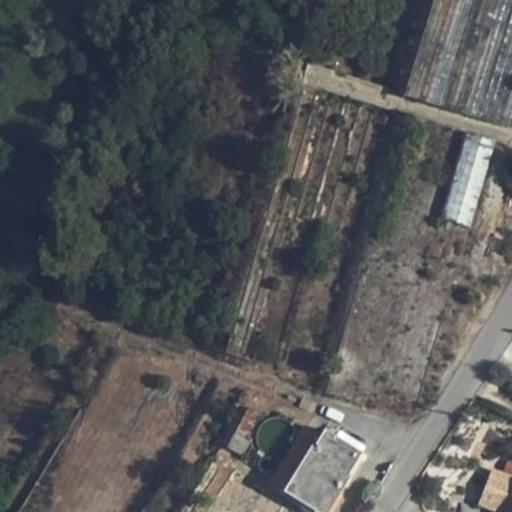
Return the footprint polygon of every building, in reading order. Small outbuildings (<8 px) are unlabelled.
[(433,0),(403,95),(443,107),(476,0),(433,0)] [(511,0),(476,0),(443,107),(479,118),(511,9),(511,0)] [(511,9),(479,118),(511,127),(511,9)] [(301,83),(224,354),(252,362),(294,217),(330,92),(301,83)] [(466,132),(441,219),(470,227),(495,140),(466,132)] [(294,217),(252,362),(282,371),(323,225),(294,217)] [(323,225),(282,371),(310,380),(351,233),(323,225)] [(234,434),(250,442),(265,415),(249,407),(234,434)] [(299,422),(293,419),(290,424),(294,429),(294,431),(299,422)] [(304,429),(272,482),(306,503),(312,494),(329,504),(362,452),(324,429),(319,438),(304,429)] [(511,511),(511,468),(495,461),(476,503),(494,511),(511,511)] [(234,469),(205,511),(279,511),(286,504),(234,469)] [(312,494),(306,503),(320,511),(324,511),(329,504),(312,494)]
